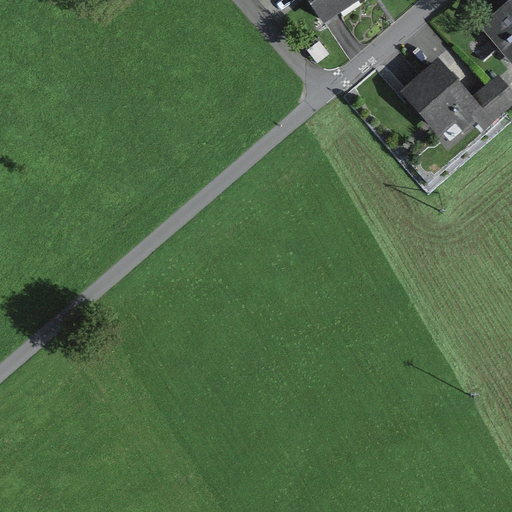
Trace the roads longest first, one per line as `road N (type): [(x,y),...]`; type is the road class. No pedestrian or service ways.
road 1 (unclassified): [(0,373),(323,93)]
road 2 (residential): [(323,93),(432,0)]
road 3 (residential): [(243,0),(323,93)]
